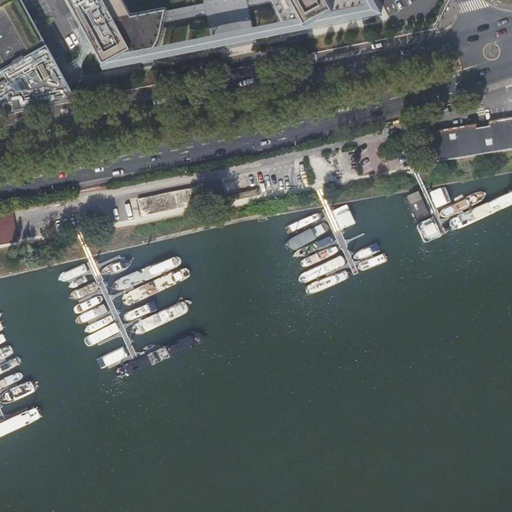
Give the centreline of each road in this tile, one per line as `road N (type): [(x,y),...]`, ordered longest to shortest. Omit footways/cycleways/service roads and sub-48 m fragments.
road 1 (primary): [(0,194),(304,131),(491,73)]
road 2 (primary): [(463,41),(0,140)]
